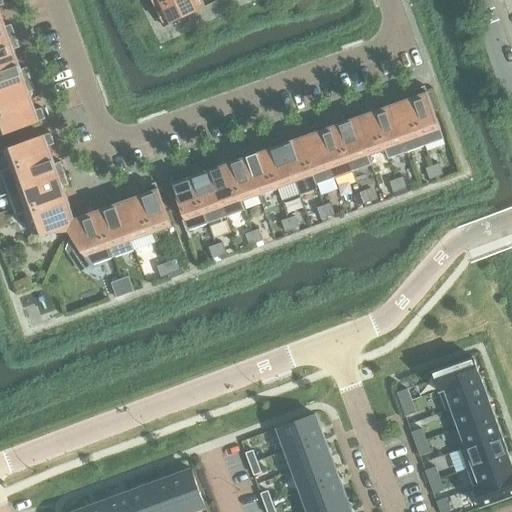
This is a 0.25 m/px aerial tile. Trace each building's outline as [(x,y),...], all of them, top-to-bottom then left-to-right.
[(200,0),(172,0),(160,6),(168,23),(163,25),(164,26),(168,24),(204,7),(200,0)] [(0,41),(16,36),(12,24),(6,26),(2,16),(0,16),(0,41)] [(0,65),(18,59),(14,49),(20,47),(16,36),(0,41),(0,65)] [(0,89),(31,78),(27,67),(21,69),(18,59),(0,65),(0,89)] [(0,113),(33,102),(29,92),(35,90),(31,78),(0,89),(0,113)] [(415,95),(408,98),(425,145),(443,139),(439,125),(427,91),(425,85),(413,89),(415,95)] [(407,152),(425,145),(408,98),(400,101),(398,95),(388,99),(407,152)] [(384,145),(383,145),(388,159),(407,152),(388,99),(377,102),(379,108),(372,111),(384,145)] [(33,102),(0,113),(0,135),(46,119),(42,108),(36,110),(33,102)] [(366,151),(367,151),(383,145),(384,145),(372,111),(364,114),(362,108),(352,111),(366,151)] [(372,164),(367,151),(366,151),(352,111),(341,115),(343,121),(335,124),(353,171),(372,164)] [(334,178),(353,171),(335,124),(328,127),(326,121),(315,124),(334,178)] [(316,185),(334,178),(315,124),(305,128),(307,134),(299,137),(312,171),(311,171),(316,185)] [(10,168),(51,153),(49,146),(54,144),(51,133),(45,135),(44,134),(3,149),(10,168)] [(294,177),(311,171),(312,171),(299,137),(292,140),(290,134),(279,137),(294,177)] [(275,184),(294,177),(279,137),(268,141),(271,147),(263,150),(275,184)] [(257,190),(275,184),(263,150),(256,153),(254,147),(243,150),(257,190)] [(239,197),(240,196),(257,190),(243,150),(233,154),(235,160),(227,163),(239,197)] [(0,172),(8,193),(65,173),(61,161),(55,163),(51,153),(10,168),(0,172)] [(207,163),(226,217),(245,210),(240,196),(239,197),(227,163),(220,165),(217,160),(207,163)] [(226,217),(207,163),(196,167),(199,173),(191,176),(205,214),(204,214),(207,223),(226,217)] [(439,165),(432,167),(436,178),(442,176),(439,165)] [(430,180),(436,178),(432,167),(426,169),(430,180)] [(25,211),(67,196),(63,186),(69,184),(65,173),(8,193),(16,215),(25,211)] [(181,173),(170,177),(172,183),(184,216),(181,217),(186,231),(207,223),(204,214),(205,214),(191,176),(183,178),(181,173)] [(396,180),(395,180),(399,191),(400,191),(406,189),(402,178),(396,180)] [(393,193),(399,191),(395,180),(389,182),(393,193)] [(139,195),(153,233),(172,226),(158,188),(156,182),(144,186),(146,192),(139,195)] [(366,191),(359,193),(363,204),(370,202),(366,191)] [(127,192),(115,197),(134,250),(156,242),(153,233),(139,195),(129,198),(127,192)] [(357,206),(363,204),(359,193),(353,195),(357,206)] [(68,231),(74,218),(67,196),(25,211),(33,233),(68,229),(68,231)] [(110,248),(114,257),(134,250),(115,197),(104,201),(106,207),(96,210),(109,248),(110,248)] [(324,206),(323,206),(327,217),(328,217),(333,215),(329,204),(324,206)] [(321,219),(327,217),(323,206),(317,208),(321,219)] [(109,248),(96,210),(74,218),(68,231),(91,265),(114,257),(110,248),(109,248)] [(294,217),(287,219),(291,230),(298,228),(294,217)] [(6,218),(0,220),(0,227),(9,225),(6,218)] [(285,232),(291,230),(287,219),(281,221),(285,232)] [(258,230),(251,232),(255,243),(261,241),(258,230)] [(249,245),(255,243),(251,232),(245,234),(249,245)] [(216,245),(215,245),(219,256),(220,256),(225,254),(221,243),(216,245)] [(213,258),(219,256),(215,245),(209,247),(213,258)] [(164,263),(168,274),(181,269),(177,258),(164,263)] [(168,274),(164,263),(157,266),(161,277),(168,274)] [(34,286),(30,275),(14,281),(18,291),(34,286)] [(128,276),(121,279),(125,290),(126,294),(133,291),(128,276)] [(125,290),(121,279),(114,281),(118,292),(125,290)] [(440,390),(480,375),(474,356),(433,371),(440,390)] [(440,390),(446,409),(487,394),(480,375),(440,390)] [(397,392),(401,403),(412,399),(408,388),(397,392)] [(494,414),(487,394),(446,409),(453,428),(494,414)] [(416,411),(412,399),(401,403),(405,415),(416,411)] [(317,413),(277,428),(286,451),(325,436),(317,413)] [(494,414),(453,428),(460,448),(501,433),(494,414)] [(411,431),(415,443),(426,439),(422,427),(411,431)] [(467,467),(508,452),(501,433),(460,448),(467,467)] [(325,436),(286,451),(293,471),(333,456),(325,436)] [(431,450),(426,439),(415,443),(420,454),(431,450)] [(253,450),(246,452),(250,464),(257,461),(253,450)] [(467,467),(474,486),(511,472),(511,462),(508,452),(467,467)] [(333,456),(293,471),(301,493),(341,478),(333,456)] [(257,461),(250,464),(254,474),(261,471),(257,461)] [(429,481),(440,477),(436,465),(425,469),(429,481)] [(192,466),(170,475),(184,511),(188,511),(207,505),(192,466)] [(511,472),(474,486),(481,505),(511,494),(511,472)] [(184,511),(170,475),(150,482),(161,511),(184,511)] [(440,477),(429,481),(433,493),(444,489),(440,477)] [(341,478),(301,493),(308,511),(310,511),(349,498),(341,478)] [(161,511),(150,482),(129,490),(137,511),(161,511)] [(137,511),(129,490),(109,498),(114,511),(137,511)] [(268,490),(261,493),(265,504),(273,501),(268,490)] [(114,511),(109,498),(88,505),(91,511),(114,511)] [(353,511),(349,498),(310,511),(353,511)] [(436,501),(440,511),(451,508),(447,498),(436,501)] [(276,511),(273,501),(265,504),(268,511),(276,511)]
